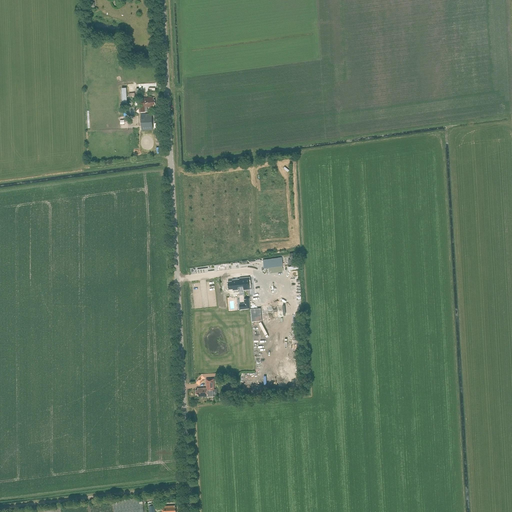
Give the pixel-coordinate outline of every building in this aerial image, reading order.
[(155,100),(154,100),(154,97),(140,98),(142,130),(153,129),(152,113),(146,114),(146,111),(147,111),(147,107),(154,106),(154,104),(156,104),(155,100)] [(292,266),(288,267),(289,270),(299,268),(298,265),(295,266),(293,253),(290,254),(290,256),(291,259),(288,260),(289,265),(291,264),(292,266)] [(282,257),(264,260),(265,268),(283,265),(282,257)] [(251,289),(250,277),(240,278),(240,280),(238,280),(238,279),(232,280),(233,281),(228,282),(229,289),(233,289),(233,290),(234,290),(234,292),(239,292),(239,289),(239,287),(243,287),(244,290),(251,289)] [(270,278),(272,293),(292,291),(291,281),(281,282),(280,277),(270,278)] [(262,320),(261,308),(251,309),(252,322),(262,320)] [(215,390),(214,378),(206,379),(206,388),(198,388),(198,390),(196,390),(196,395),(198,395),(198,396),(208,396),(208,397),(213,396),(213,390),(215,390)] [(140,511),(140,507),(143,506),(142,497),(113,501),(114,511),(140,511)]
